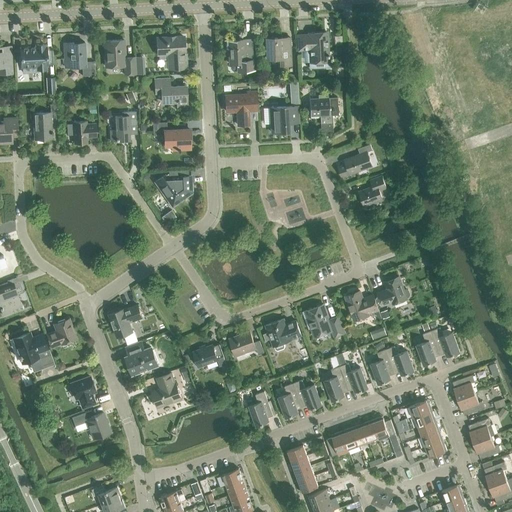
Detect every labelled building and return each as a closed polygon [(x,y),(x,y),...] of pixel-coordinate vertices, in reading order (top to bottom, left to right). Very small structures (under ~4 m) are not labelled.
[(329,67),(329,62),(327,32),(309,33),(309,36),(298,36),(299,50),(310,50),(310,68),(329,67)] [(168,60),(168,68),(186,67),(186,59),(184,59),(183,53),(185,53),(184,37),(157,38),(157,54),(168,53),(169,60),(168,60)] [(267,58),(280,57),(280,66),(291,65),(290,37),(266,39),(267,58)] [(239,61),(240,71),(254,71),(252,39),(226,40),(227,49),(229,49),(230,61),(239,61)] [(125,66),(125,74),(135,73),(134,57),(125,58),(124,40),(104,41),(106,67),(125,66)] [(82,66),(82,76),(95,75),(95,61),(86,62),(84,42),(64,43),(65,67),(82,66)] [(45,46),(45,44),(36,45),(36,47),(20,48),(21,67),(37,66),(37,69),(46,69),(46,65),(47,65),(46,46),(45,46)] [(0,73),(12,73),(11,51),(0,51),(0,73)] [(143,61),(135,61),(136,73),(144,73),(143,61)] [(335,67),(336,77),(344,77),(343,66),(335,67)] [(54,78),(47,78),(47,92),(55,92),(54,78)] [(177,102),(177,106),(187,105),(186,85),(170,86),(169,78),(154,79),(155,93),(161,93),(161,94),(163,94),(164,103),(177,102)] [(15,87),(7,87),(6,96),(15,96),(15,87)] [(249,124),(248,110),(257,110),(256,91),(246,92),(247,96),(225,97),(226,111),(234,111),(234,110),(237,109),(238,125),(249,124)] [(318,98),(309,98),(310,119),(320,118),(320,119),(325,119),(325,124),(332,123),(332,118),(338,117),(337,97),(328,97),(328,92),(318,93),(318,98)] [(289,131),(288,120),(298,119),(297,101),(293,101),(293,106),(270,107),(271,132),(289,131)] [(52,138),(51,118),(57,117),(57,104),(50,104),(50,112),(33,113),(34,139),(52,138)] [(130,138),(129,125),(136,125),(136,112),(122,112),(122,116),(115,116),(115,130),(109,130),(110,141),(118,140),(118,138),(130,138)] [(3,143),(12,142),(11,136),(18,136),(17,118),(9,118),(9,121),(0,121),(0,140),(3,141),(3,143)] [(86,121),(72,121),(72,123),(66,124),(67,135),(73,135),(74,143),(87,142),(87,137),(96,136),(95,123),(86,124),(86,121)] [(172,146),(172,150),(190,149),(189,129),(167,130),(166,122),(152,123),(153,136),(164,135),(165,146),(172,146)] [(360,154),(346,159),(347,164),(338,167),(342,177),(372,166),(367,152),(372,150),(370,144),(358,149),(360,154)] [(167,179),(165,175),(155,182),(172,206),(192,192),(192,182),(189,182),(188,168),(168,169),(169,177),(167,179)] [(379,190),(386,188),(382,176),(370,180),(373,187),(359,192),(364,206),(383,199),(379,190)] [(392,206),(401,202),(398,194),(389,197),(392,206)] [(171,208),(161,215),(166,222),(176,215),(171,208)] [(406,297),(408,296),(409,294),(408,290),(406,289),(404,290),(399,276),(385,282),(387,289),(377,293),(382,305),(392,302),(393,304),(407,299),(406,297)] [(10,287),(8,282),(0,284),(0,305),(4,315),(12,312),(11,309),(21,305),(14,286),(10,287)] [(369,315),(368,313),(378,309),(374,297),(363,301),(360,291),(345,296),(354,320),(369,315)] [(305,311),(303,312),(309,329),(311,328),(314,337),(332,331),(334,336),(345,333),(338,316),(329,319),(323,304),(305,311)] [(124,309),(109,314),(117,337),(124,334),(128,345),(138,341),(134,331),(132,331),(129,322),(142,317),(137,305),(130,307),(131,308),(125,310),(124,309)] [(61,343),(76,338),(69,318),(54,324),(56,331),(47,334),(51,346),(61,343)] [(282,319),(266,325),(268,332),(263,334),(265,341),(271,339),(273,346),(274,346),(276,349),(278,350),(284,348),(285,346),(284,342),(291,340),(291,339),(301,335),(296,320),(284,325),(282,319)] [(384,327),(371,332),(374,339),(386,335),(384,327)] [(440,327),(431,330),(440,355),(445,353),(446,356),(452,354),(452,355),(459,352),(452,332),(443,335),(440,327)] [(435,356),(440,355),(431,330),(422,334),(425,342),(416,345),(423,365),(431,363),(430,362),(436,360),(435,356)] [(256,348),(258,355),(264,352),(259,340),(254,342),(250,331),(229,339),(235,356),(256,348)] [(19,360),(20,359),(22,364),(29,361),(33,371),(41,368),(38,359),(50,355),(42,334),(31,338),(29,333),(13,339),(19,356),(18,357),(19,360)] [(125,356),(132,374),(157,365),(151,347),(144,350),(141,341),(126,347),(129,355),(125,356)] [(212,344),(193,351),(199,366),(217,360),(220,366),(226,364),(219,344),(213,346),(212,344)] [(397,354),(394,346),(386,349),(394,373),(400,371),(401,375),(406,373),(406,374),(414,371),(407,351),(397,354)] [(389,375),(394,373),(386,349),(377,352),(380,360),(370,364),(378,384),(385,381),(390,379),(389,375)] [(495,362),(489,364),(491,370),(497,368),(495,362)] [(348,363),(339,366),(348,390),(353,388),(354,392),(360,390),(368,388),(360,367),(351,371),(348,363)] [(343,392),(348,390),(339,366),(331,369),(334,377),(324,381),(332,401),(339,398),(339,397),(344,395),(343,392)] [(157,378),(160,388),(152,391),(158,407),(181,399),(175,382),(175,383),(171,373),(157,378)] [(454,391),(457,399),(475,392),(471,383),(475,381),(472,374),(452,381),(454,388),(452,388),(453,391),(454,391)] [(95,403),(91,393),(95,391),(90,376),(70,383),(76,399),(79,397),(82,408),(95,403)] [(233,378),(226,381),(230,392),(237,390),(233,378)] [(314,407),(321,405),(314,384),(305,388),(302,380),(293,383),(302,407),(307,405),(308,408),(314,407)] [(297,409),(302,407),(293,383),(284,386),(287,394),(278,397),(285,418),(293,415),(292,414),(298,412),(297,409)] [(269,421),(267,417),(273,415),(268,401),(264,391),(255,395),(258,403),(249,406),(256,426),(264,424),(263,423),(269,421)] [(462,409),(464,415),(484,408),(482,401),(478,402),(475,392),(457,399),(460,406),(459,407),(460,410),(462,409)] [(493,402),(496,409),(506,405),(503,398),(493,402)] [(409,406),(413,417),(414,416),(432,410),(428,399),(409,406)] [(270,400),(268,401),(273,415),(276,414),(270,400)] [(87,421),(93,438),(110,432),(103,412),(93,416),(91,410),(72,417),(75,426),(87,421)] [(436,420),(432,410),(414,416),(418,426),(436,420)] [(474,421),(487,417),(485,413),(473,417),(474,421)] [(379,439),(395,433),(390,419),(384,422),(382,416),(372,420),(378,437),(379,439)] [(470,434),(473,442),(491,436),(494,434),(488,418),(468,425),(470,431),(468,432),(469,435),(470,434)] [(372,420),(362,423),(368,441),(378,437),(372,420)] [(422,436),(439,430),(436,420),(418,426),(422,436)] [(358,445),(368,441),(362,423),(352,427),(358,445)] [(352,427),(342,431),(348,448),(358,445),(352,427)] [(422,436),(425,446),(443,440),(439,430),(422,436)] [(348,448),(342,431),(331,434),(332,437),(326,439),(332,456),(349,450),(348,448)] [(498,444),(494,445),(491,436),(473,442),(476,450),(475,450),(476,453),(478,452),(480,458),(500,451),(498,444)] [(429,457),(447,450),(443,440),(425,446),(429,457)] [(285,451),(289,462),(307,455),(303,445),(285,451)] [(293,472),(311,465),(307,455),(289,462),(293,472)] [(486,478),(489,486),(507,479),(503,470),(506,468),(504,461),(492,466),(490,460),(482,463),(486,475),(484,475),(485,478),(486,478)] [(293,472),(297,482),(314,475),(311,465),(293,472)] [(222,474),(226,485),(242,479),(239,468),(222,474)] [(300,492),(318,486),(314,475),(297,482),(300,492)] [(204,492),(210,490),(206,478),(200,481),(204,492)] [(230,495),(246,489),(242,479),(226,485),(230,495)] [(511,488),(510,489),(507,479),(489,486),(492,493),(491,494),(492,497),(494,496),(496,502),(511,496),(511,488)] [(191,484),(195,496),(201,493),(197,482),(191,484)] [(445,501),(463,494),(459,484),(441,490),(445,501)] [(99,494),(102,504),(121,497),(117,487),(106,491),(104,485),(92,489),(94,496),(99,494)] [(160,497),(164,507),(180,501),(178,496),(183,494),(181,489),(160,497)] [(230,495),(233,505),(250,499),(246,489),(230,495)] [(313,506),(330,500),(326,489),(309,495),(313,506)] [(352,497),(354,502),(359,501),(355,490),(350,492),(352,496),(352,497)] [(212,493),(205,495),(208,503),(215,501),(212,493)] [(445,501),(449,511),(467,504),(463,494),(445,501)] [(113,511),(125,508),(121,497),(102,504),(105,511),(113,511)] [(246,511),(254,509),(250,499),(233,505),(235,511),(231,511),(246,511)] [(313,506),(315,511),(326,511),(333,510),(330,500),(313,506)] [(165,511),(182,511),(184,511),(180,501),(164,507),(165,511)] [(358,511),(362,511),(361,506),(359,501),(354,502),(351,503),(353,509),(357,507),(358,511)]
